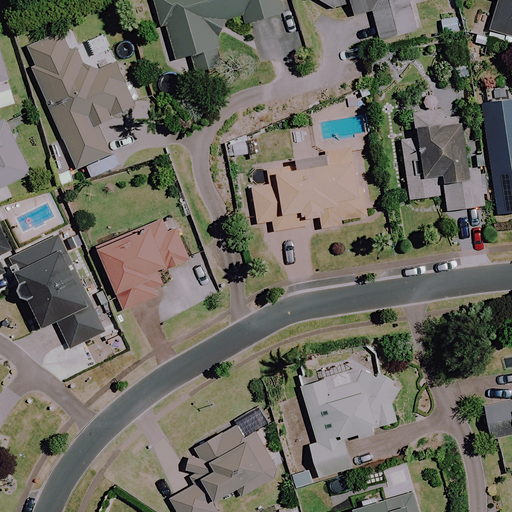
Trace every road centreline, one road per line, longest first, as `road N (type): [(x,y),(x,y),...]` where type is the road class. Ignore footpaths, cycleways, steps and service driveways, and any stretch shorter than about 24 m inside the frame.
road 1 (residential): [(511,275),(293,306),(209,349),(129,401),(74,456),(50,511)]
road 2 (unknown): [(248,329),(197,173),(199,137),(229,115),(336,71)]
road 3 (unknown): [(100,430),(0,359)]
